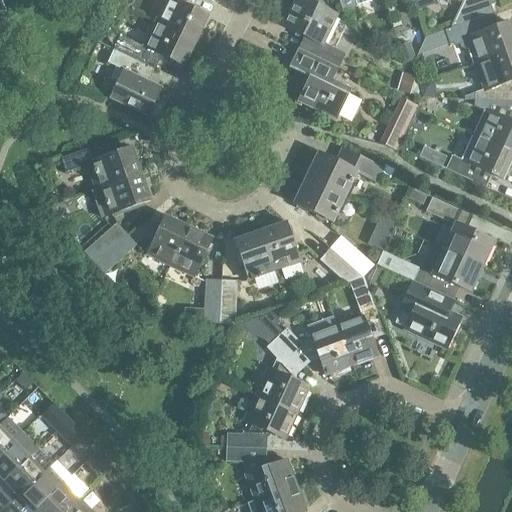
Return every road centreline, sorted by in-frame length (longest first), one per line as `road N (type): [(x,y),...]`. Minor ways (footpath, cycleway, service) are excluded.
road 1 (residential): [(286,152),(262,197),(233,212),(191,201),(172,178),(172,161),(247,0)]
road 2 (residential): [(466,421),(380,386),(339,403),(316,449),(334,500),(356,511)]
